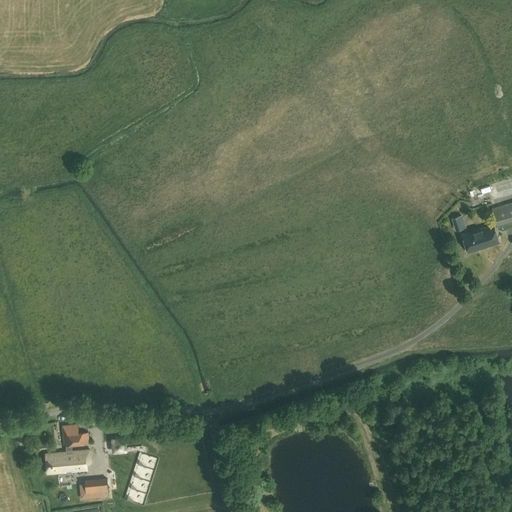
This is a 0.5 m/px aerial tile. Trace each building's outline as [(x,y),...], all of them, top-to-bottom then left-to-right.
[(511,221),(511,202),(492,209),(497,227),(511,221)] [(460,216),(453,218),(457,230),(464,227),(460,216)] [(483,228),(477,230),(471,231),(472,232),(463,235),(468,252),(483,247),(499,242),(493,225),(483,229),(483,228)] [(67,452),(45,454),(47,473),(66,472),(66,470),(71,470),(71,471),(88,470),(87,463),(91,463),(90,449),(72,451),(72,444),(89,443),(88,432),(79,433),(78,424),(62,426),(65,445),(66,445),(67,452)] [(124,439),(113,440),(114,451),(125,450),(124,439)] [(107,482),(85,484),(86,493),(92,492),(92,497),(109,496),(107,482)]
